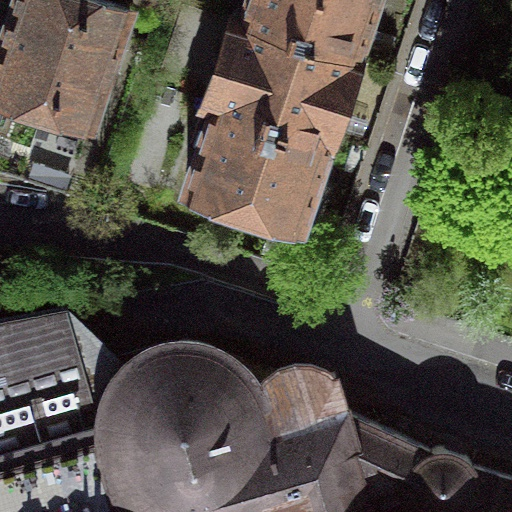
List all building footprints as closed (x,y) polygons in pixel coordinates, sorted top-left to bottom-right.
[(130,7),(108,0),(15,0),(0,45),(0,90),(92,122),(111,64),(130,7)] [(234,11),(358,52),(372,10),(374,0),(247,0),(244,12),(234,9),(234,11)] [(206,94),(330,135),(344,94),(358,52),(234,11),(206,94)] [(316,178),(330,135),(206,94),(205,96),(215,99),(186,182),(302,220),(316,178)] [(511,511),(511,476),(473,463),(470,458),(466,454),(462,451),(457,448),(452,446),(447,445),(441,445),(435,446),(430,447),(351,410),(346,410),(335,371),(333,372),(331,366),(327,362),(312,356),(296,355),(281,359),(268,368),(258,381),(258,386),(257,387),(250,374),(241,363),(230,353),(218,346),(205,340),(191,337),(177,336),(165,338),(154,342),(144,347),(134,354),(126,363),(66,304),(65,299),(0,310),(0,511),(511,511)]
